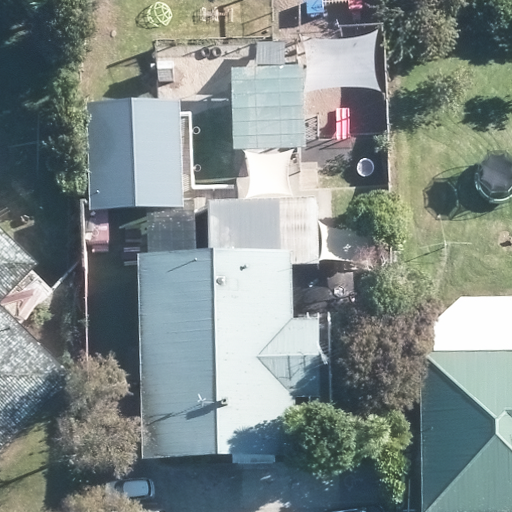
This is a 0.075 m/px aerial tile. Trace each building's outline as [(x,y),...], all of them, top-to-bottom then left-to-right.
[(383,100),(386,51),(317,48),(315,97),(383,100)] [(311,156),(310,80),(239,81),(240,158),(311,156)] [(89,109),(90,214),(180,213),(179,107),(89,109)] [(0,456),(73,382),(16,326),(0,310),(0,309),(33,275),(38,271),(0,232),(0,456)] [(139,259),(144,465),(294,462),(294,403),(317,402),(316,325),(292,326),(291,256),(276,256),(139,259)] [(511,511),(511,354),(427,356),(419,358),(422,511),(511,511)]
